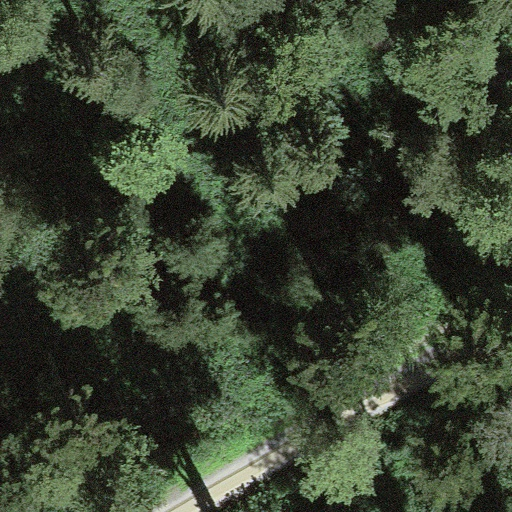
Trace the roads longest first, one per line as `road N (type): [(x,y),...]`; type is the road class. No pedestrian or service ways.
road 1 (track): [(511,270),(125,511)]
road 2 (track): [(254,0),(511,142)]
